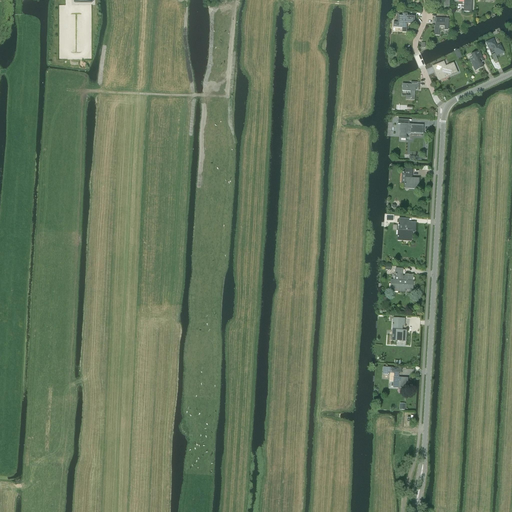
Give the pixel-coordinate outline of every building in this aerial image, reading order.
[(393,23),(393,28),(402,28),(402,32),(406,33),(407,24),(414,24),(414,17),(398,16),(398,23),(393,23)] [(434,26),(434,35),(439,36),(439,26),(444,26),(444,30),(448,30),(449,19),(435,18),(435,26),(434,26)] [(493,39),(486,42),(491,53),(495,52),(496,56),(504,52),(500,45),(497,46),(493,39)] [(473,58),(470,60),(475,71),(483,68),(481,63),(484,61),(479,51),(471,54),(473,58)] [(440,71),(435,73),(438,81),(456,74),(454,69),(456,69),(453,63),(444,67),(442,62),(438,64),(440,71)] [(402,84),(402,91),(410,92),(410,96),(406,95),(405,100),(414,101),(415,89),(419,90),(419,83),(411,82),(411,84),(402,84)] [(398,120),(398,124),(401,124),(400,140),(406,140),(406,133),(410,133),(411,132),(423,133),(423,125),(409,125),(409,120),(398,120)] [(403,172),(403,173),(403,174),(406,174),(405,178),(404,187),(409,188),(409,186),(418,187),(419,179),(410,178),(410,173),(412,173),(412,170),(403,169),(403,172)] [(411,239),(412,231),(415,232),(415,223),(408,223),(408,224),(406,223),(406,219),(399,219),(399,225),(398,225),(398,226),(398,230),(397,240),(402,240),(402,238),(411,239)] [(390,291),(393,291),(401,292),(401,289),(413,290),(413,281),(412,281),(413,275),(404,274),(404,277),(402,277),(403,275),(403,269),(396,269),(395,278),(394,278),(394,280),(390,280),(390,291)] [(392,330),(392,339),(397,340),(397,338),(406,339),(406,331),(402,330),(402,325),(404,325),(404,319),(393,318),(393,324),(392,324),(392,325),(393,325),(393,330),(392,330)] [(383,367),(382,374),(390,375),(390,373),(392,373),(394,373),(394,377),(393,387),(398,387),(398,385),(407,386),(407,378),(398,378),(399,372),(401,372),(401,369),(392,369),(392,368),(383,367)]
